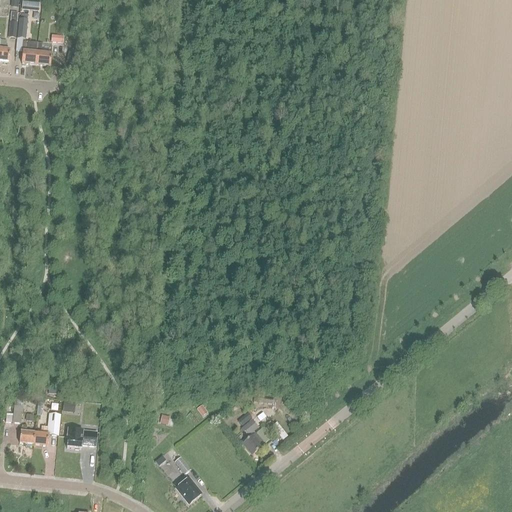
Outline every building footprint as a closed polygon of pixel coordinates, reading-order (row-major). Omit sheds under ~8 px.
[(22,0),(22,11),(28,11),(38,12),(39,0),(22,0)] [(29,22),(28,22),(23,22),(20,22),(19,40),(27,41),(29,22)] [(17,24),(10,24),(9,40),(16,40),(17,24)] [(65,39),(53,38),(52,46),(64,47),(65,39)] [(0,63),(9,64),(10,52),(0,50),(0,48),(1,41),(0,41),(0,63)] [(36,67),(38,55),(36,55),(37,45),(23,43),(22,53),(23,54),(22,65),(36,67)] [(38,55),(36,67),(51,68),(52,56),(41,55),(42,47),(42,45),(37,45),(36,55),(38,55)] [(53,48),(42,47),(41,55),(52,56),(53,48)] [(62,414),(74,415),(75,404),(63,403),(62,414)] [(202,407),(197,410),(202,418),(208,414),(202,407)] [(13,417),(12,425),(20,426),(22,410),(14,409),(13,417)] [(248,414),(238,423),(242,427),(252,419),(248,414)] [(263,414),(257,418),(260,422),(266,418),(263,414)] [(47,431),(47,436),(48,436),(48,437),(57,438),(58,438),(60,417),(59,417),(50,416),(48,416),(47,429),(47,431)] [(162,418),(160,426),(168,428),(170,420),(162,418)] [(248,438),(259,430),(253,422),(242,430),(248,438)] [(67,439),(66,450),(81,451),(81,447),(83,433),(81,430),(75,430),(74,432),(68,431),(67,439)] [(83,433),(81,447),(95,449),(97,434),(83,433)] [(21,434),(20,445),(33,446),(34,435),(26,434),(21,434)] [(34,435),(33,446),(47,448),(48,437),(48,436),(47,436),(40,436),(34,435)] [(242,447),(251,458),(262,449),(261,447),(264,445),(256,435),(242,447)] [(162,457),(155,463),(159,468),(166,462),(162,457)] [(184,477),(189,472),(179,460),(173,464),(184,477)] [(188,481),(176,491),(189,506),(201,497),(188,481)]
